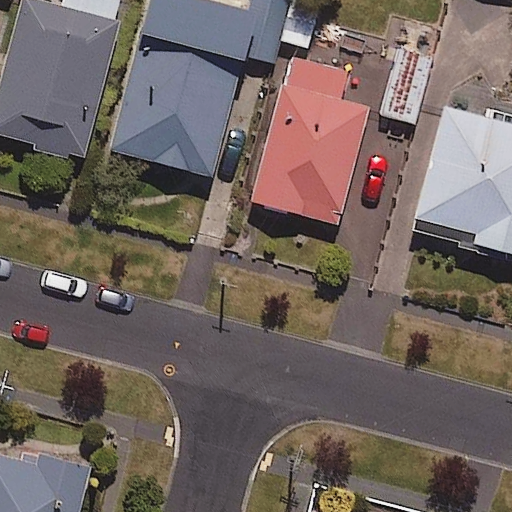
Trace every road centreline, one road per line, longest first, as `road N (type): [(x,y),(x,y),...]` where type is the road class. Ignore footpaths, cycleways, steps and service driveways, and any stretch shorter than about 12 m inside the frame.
road 1 (residential): [(236,363),(511,434)]
road 2 (residential): [(0,300),(236,363)]
road 3 (residential): [(236,363),(197,511)]
